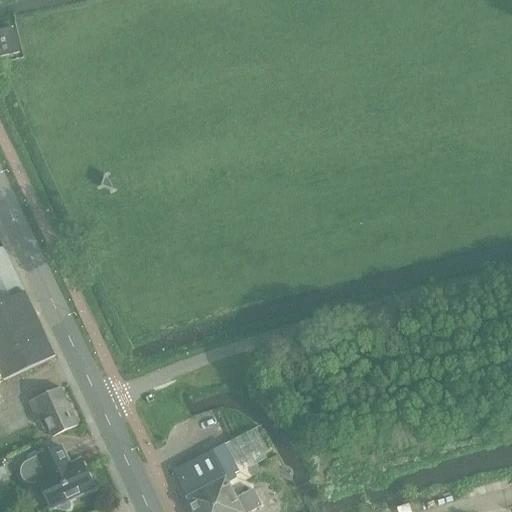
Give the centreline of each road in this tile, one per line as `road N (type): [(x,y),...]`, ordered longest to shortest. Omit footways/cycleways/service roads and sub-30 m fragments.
road 1 (unclassified): [(97,402),(235,348),(511,274)]
road 2 (tertiary): [(97,402),(0,190)]
road 3 (tertiary): [(147,511),(97,402)]
